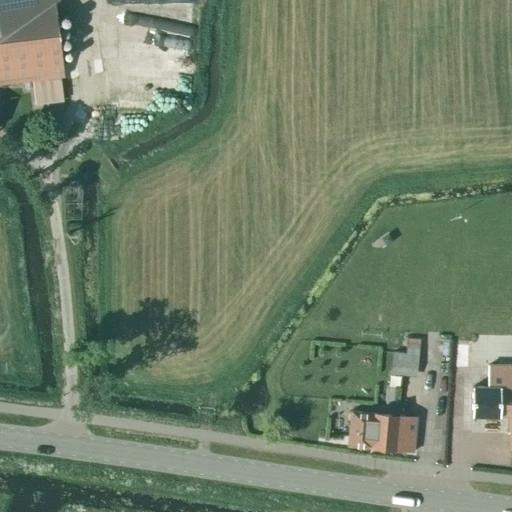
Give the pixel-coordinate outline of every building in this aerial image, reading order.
[(54,0),(0,0),(0,83),(31,80),(34,103),(63,100),(59,76),(63,75),(54,0)] [(416,373),(419,345),(406,344),(405,353),(391,351),(389,371),(416,373)] [(456,371),(468,370),(468,348),(456,348),(456,371)] [(511,365),(488,364),(488,386),(473,386),(471,415),(507,417),(507,432),(510,432),(509,453),(511,453),(511,365)] [(350,411),(347,445),(412,452),(415,417),(350,411)]
